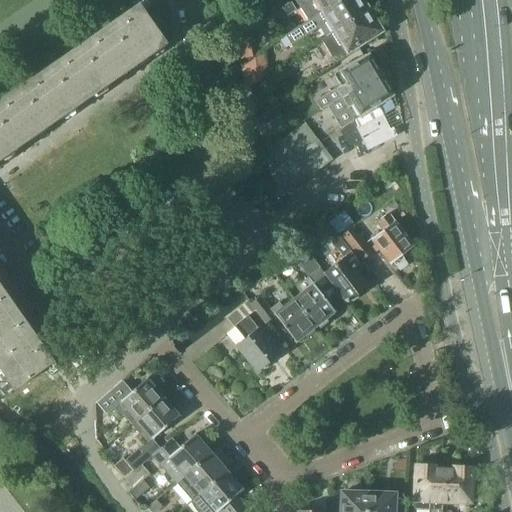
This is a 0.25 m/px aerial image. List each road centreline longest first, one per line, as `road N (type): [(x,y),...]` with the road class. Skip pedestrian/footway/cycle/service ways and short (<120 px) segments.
road 1 (residential): [(239,437),(397,323),(410,328),(430,412),(422,427),(275,482)]
road 2 (secondary): [(416,0),(481,305),(511,396)]
road 3 (secondary): [(511,320),(471,0)]
road 4 (residential): [(0,258),(35,310),(226,172)]
road 5 (residential): [(130,511),(98,464),(85,403),(96,384),(156,335)]
road 6 (residential): [(226,172),(191,0)]
road 7 (residential): [(263,250),(341,179),(396,151)]
road 8 (residential): [(156,335),(263,250)]
road 9 (residential): [(239,437),(156,335)]
